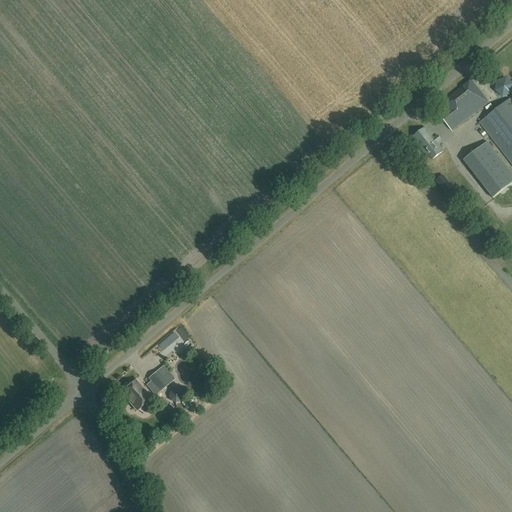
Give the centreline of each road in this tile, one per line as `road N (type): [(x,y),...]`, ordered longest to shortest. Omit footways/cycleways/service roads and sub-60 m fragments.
road 1 (unclassified): [(86,391),(511,27)]
road 2 (unclassified): [(144,511),(86,391)]
road 3 (unclassified): [(86,391),(0,290)]
